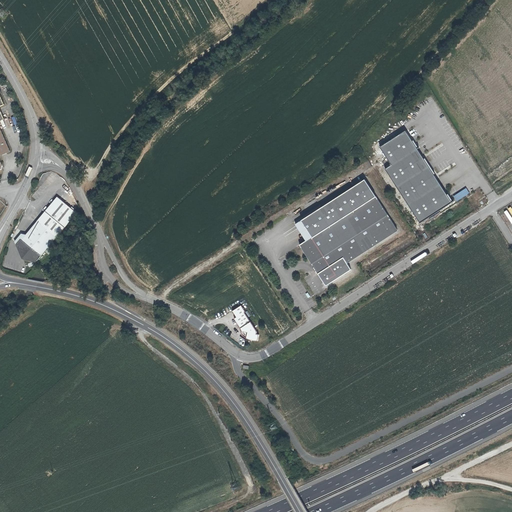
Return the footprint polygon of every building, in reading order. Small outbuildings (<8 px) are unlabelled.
[(3,115),(0,115),(0,169),(1,169),(3,166),(0,159),(0,155),(11,151),(0,126),(0,120),(5,119),(3,115)] [(391,166),(386,169),(420,223),(452,203),(405,130),(379,147),(391,166)] [(305,241),(299,246),(325,286),(351,270),(346,263),(397,230),(365,180),(301,220),(312,237),(305,241)] [(38,260),(57,237),(77,213),(58,197),(38,221),(26,234),(18,243),(24,256),(38,260)] [(295,225),(305,241),(312,237),(301,220),(295,225)] [(16,240),(18,243),(26,234),(23,232),(16,240)] [(248,333),(247,339),(253,341),(259,340),(260,334),(257,333),(245,313),(246,313),(242,306),(233,311),(237,318),(235,320),(243,332),(248,333)]
